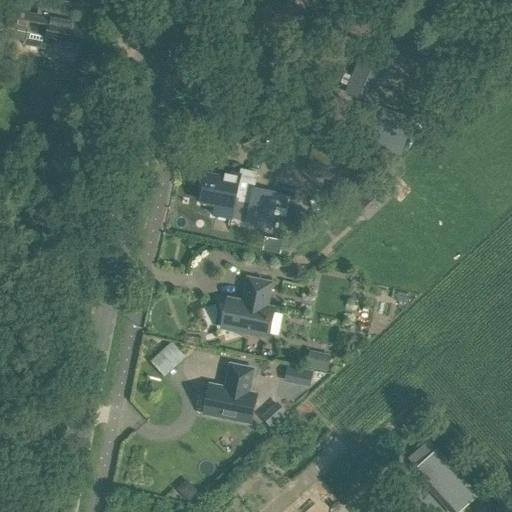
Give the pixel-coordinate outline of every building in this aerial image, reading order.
[(8,25),(6,37),(29,41),(31,31),(47,34),(44,46),(85,54),(91,24),(74,21),(78,3),(63,0),(42,0),(40,13),(17,9),(8,25)] [(235,15),(233,17),(267,53),(268,51),(322,0),(251,0),(235,16),(235,15)] [(368,106),(385,67),(359,56),(342,95),(368,106)] [(464,78),(446,95),(454,103),(472,85),(464,78)] [(363,106),(351,142),(398,159),(411,122),(363,106)] [(313,148),(308,172),(355,182),(360,158),(313,148)] [(206,175),(201,201),(213,203),(213,205),(216,206),(214,215),(269,226),(270,218),(283,220),(286,200),(274,198),(275,195),(253,192),(255,179),(225,173),(224,179),(206,175)] [(375,182),(351,203),(364,219),(366,220),(390,198),(375,182)] [(227,300),(221,329),(267,339),(273,309),(266,308),(271,284),(247,279),(242,303),(227,300)] [(175,380),(196,360),(182,346),(161,365),(175,380)] [(330,358),(309,354),(307,369),(327,373),(330,358)] [(209,386),(203,415),(249,425),(255,395),(248,394),(253,370),(229,365),(224,389),(209,386)] [(293,392),(304,399),(311,388),(299,381),(293,392)] [(287,417),(276,406),(261,420),(271,432),(287,417)] [(416,469),(454,511),(459,511),(479,495),(439,449),(418,467),(416,469)] [(183,485),(177,490),(189,503),(199,494),(191,485),(183,485)]
